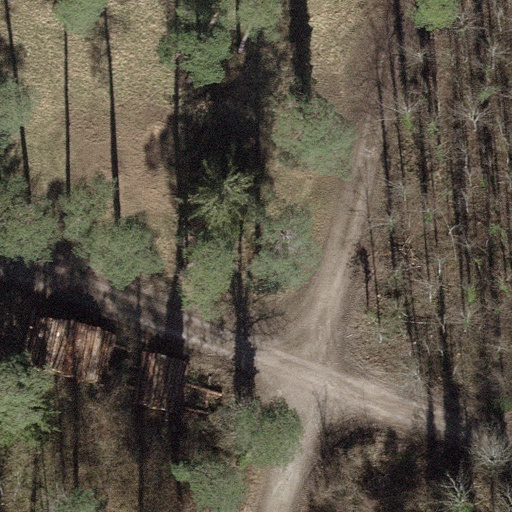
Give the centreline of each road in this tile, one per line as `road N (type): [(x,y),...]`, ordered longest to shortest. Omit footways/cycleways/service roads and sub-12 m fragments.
road 1 (track): [(407,0),(310,374)]
road 2 (track): [(0,264),(310,374)]
road 3 (track): [(310,374),(511,451)]
road 4 (track): [(277,511),(310,374)]
